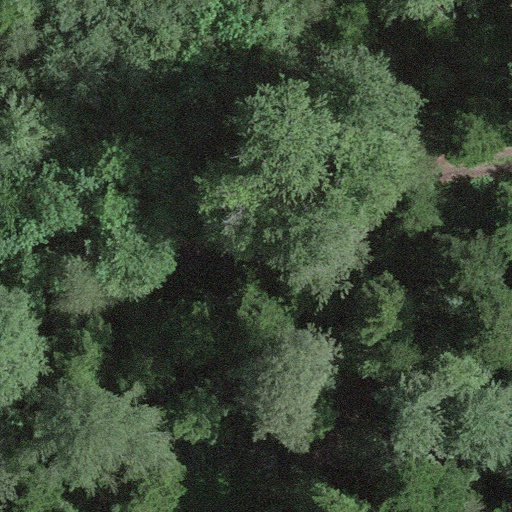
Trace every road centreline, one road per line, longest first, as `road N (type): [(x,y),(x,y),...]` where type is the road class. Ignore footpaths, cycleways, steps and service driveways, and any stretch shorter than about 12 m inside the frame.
road 1 (track): [(188,255),(371,183),(511,159)]
road 2 (track): [(0,345),(188,255)]
